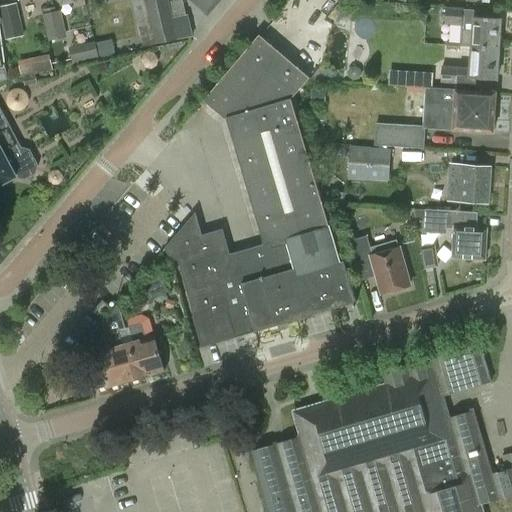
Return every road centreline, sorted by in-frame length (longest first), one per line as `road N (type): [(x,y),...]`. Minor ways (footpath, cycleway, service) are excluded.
road 1 (residential): [(5,443),(511,296)]
road 2 (residential): [(249,0),(0,287)]
